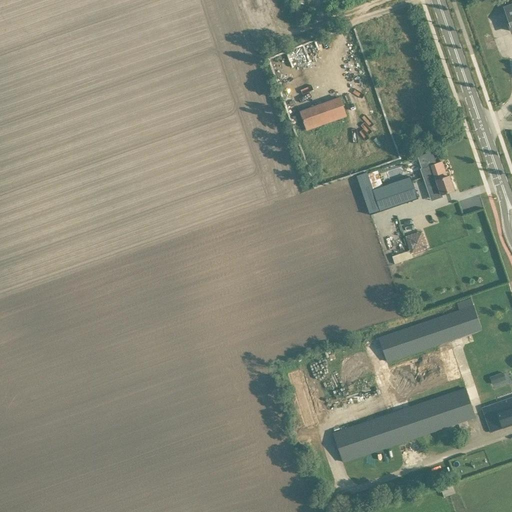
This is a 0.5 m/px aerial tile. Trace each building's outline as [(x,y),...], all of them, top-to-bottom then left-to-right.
[(340,98),(300,112),(307,130),(346,116),(340,98)] [(442,194),(454,190),(449,176),(442,178),(437,164),(424,168),(421,169),(426,184),(429,183),(434,199),(443,196),(442,194)] [(367,172),(356,176),(369,215),(418,199),(411,176),(373,190),(367,172)] [(422,232),(406,237),(411,253),(427,247),(422,232)] [(471,298),(456,303),(459,310),(378,337),(387,363),(482,330),(471,298)] [(399,397),(463,379),(454,349),(391,368),(399,397)] [(492,384),(499,382),(496,375),(490,377),(492,384)] [(475,417),(466,388),(333,433),(343,462),(475,417)] [(511,397),(481,408),(490,432),(511,424),(511,397)]
